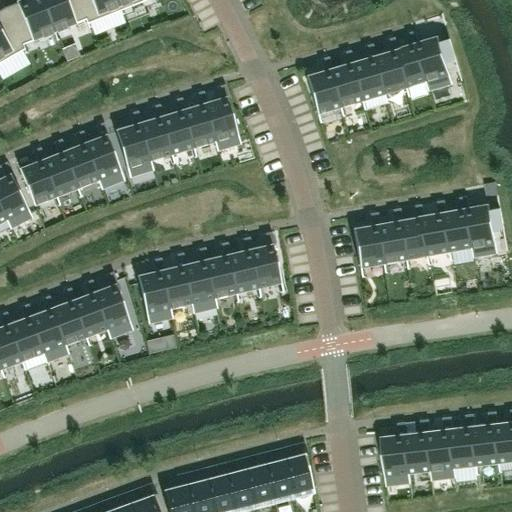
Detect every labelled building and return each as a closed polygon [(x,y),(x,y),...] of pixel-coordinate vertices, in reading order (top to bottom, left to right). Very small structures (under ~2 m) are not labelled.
[(16,2),(6,6),(23,49),(25,52),(23,53),(24,54),(27,52),(27,51),(25,52),(24,48),(22,44),(33,39),(42,36),(42,37),(52,33),(52,32),(53,31),(41,0),(17,0),(16,1),(16,2)] [(41,0),(53,31),(57,40),(59,40),(59,39),(57,39),(54,31),(55,30),(56,32),(66,28),(65,26),(76,22),(85,19),(78,0),(41,0)] [(78,0),(85,19),(88,28),(91,27),(90,26),(89,26),(88,23),(102,17),(120,10),(115,0),(78,0)] [(115,0),(120,10),(121,14),(124,14),(123,13),(122,13),(120,10),(127,7),(144,0),(115,0)] [(0,61),(23,49),(6,6),(3,7),(0,9),(0,61)] [(397,48),(393,50),(404,87),(407,97),(410,96),(409,95),(408,96),(405,87),(426,81),(415,43),(419,42),(415,30),(407,33),(410,44),(397,48)] [(419,42),(415,43),(426,81),(428,90),(452,83),(446,62),(456,59),(450,39),(440,42),(438,36),(419,42)] [(375,55),(371,56),(382,94),(385,103),(388,103),(387,102),(386,102),(383,93),(404,87),(393,50),(397,48),(394,37),(385,39),(389,51),(375,55)] [(353,61),(349,62),(361,100),(363,110),(366,109),(365,108),(364,109),(361,100),(382,94),(371,56),(375,55),(372,43),(364,46),(367,57),(353,61)] [(331,68),(327,69),(339,107),(342,116),(344,115),(342,115),(339,106),(361,100),(349,62),(353,61),(350,50),(342,52),(345,64),(331,68)] [(323,70),(305,75),(317,113),(319,123),(322,122),(321,121),(320,122),(317,113),(339,107),(327,69),(331,68),(328,56),(320,59),(323,70)] [(206,102),(203,103),(214,141),(216,150),(239,143),(240,143),(226,97),(228,96),(224,84),(216,86),(220,98),(206,102)] [(184,108),(181,110),(192,147),(195,156),(193,156),(194,157),(196,156),(193,147),(214,141),(203,103),(206,102),(203,91),(194,93),(198,104),(184,108)] [(163,115),(159,116),(170,154),(173,162),(172,163),(172,164),(174,163),(171,154),(192,147),(181,110),(184,108),(181,97),(173,100),(176,111),(163,115)] [(141,122),(137,123),(149,160),(150,160),(170,154),(159,116),(163,115),(159,104),(151,106),(154,118),(141,122)] [(132,124),(115,130),(129,176),(153,169),(150,160),(149,160),(137,123),(141,122),(137,110),(129,113),(132,124)] [(87,141),(83,143),(98,179),(97,179),(101,188),(119,181),(124,179),(106,134),(108,133),(103,122),(95,125),(100,136),(87,141)] [(65,150),(62,151),(76,187),(80,196),(78,196),(78,197),(82,196),(82,195),(80,196),(77,187),(83,185),(97,179),(98,179),(83,143),(87,141),(82,130),(74,133),(78,144),(65,150)] [(44,158),(41,159),(55,196),(58,204),(57,205),(59,205),(56,195),(76,187),(62,151),(65,150),(61,139),(53,142),(57,153),(44,158)] [(36,161),(19,168),(33,204),(55,196),(41,159),(44,158),(40,147),(32,150),(36,161)] [(0,177),(0,205),(6,218),(5,219),(9,227),(10,227),(31,216),(10,174),(12,172),(6,161),(0,164),(0,168),(4,176),(0,177)] [(446,212),(443,212),(449,251),(451,261),(453,260),(453,259),(452,260),(450,251),(471,247),(465,209),(469,208),(467,196),(458,198),(460,209),(446,212)] [(424,216),(421,216),(428,255),(430,265),(431,264),(431,263),(430,264),(429,255),(449,251),(443,212),(446,212),(444,200),(436,202),(438,213),(424,216)] [(402,220),(399,220),(405,259),(407,269),(409,268),(408,267),(408,268),(406,259),(428,255),(421,216),(424,216),(422,204),(413,205),(416,217),(402,220)] [(469,208),(465,209),(471,247),(473,257),(497,252),(493,231),(504,229),(500,208),(490,210),(489,204),(469,208)] [(379,224),(376,224),(383,263),(384,272),(384,273),(386,272),(386,271),(385,272),(384,263),(405,259),(399,220),(402,220),(399,208),(391,209),(393,221),(379,224)] [(371,225),(353,229),(361,277),(363,276),(363,275),(362,276),(360,267),(383,263),(376,224),(379,224),(377,212),(369,214),(371,225)] [(252,248),(249,249),(258,287),(280,282),(280,283),(282,290),(282,291),(280,291),(281,292),(283,292),(272,244),(274,244),(271,231),(263,233),(266,245),(252,248)] [(230,253),(227,254),(236,292),(257,287),(259,296),(258,297),(260,297),(260,295),(258,287),(249,249),(252,248),(249,237),(241,239),(244,250),(230,253)] [(207,259),(205,259),(214,298),(214,297),(235,293),(237,301),(235,302),(236,303),(238,302),(236,292),(227,254),(230,253),(227,242),(219,244),(221,255),(207,259)] [(185,264),(182,264),(191,303),(190,303),(192,312),(216,307),(214,297),(214,298),(205,259),(207,259),(205,247),(196,249),(199,261),(185,264)] [(163,269),(160,270),(169,308),(170,308),(190,303),(191,303),(182,264),(185,264),(183,252),(174,254),(177,266),(163,269)] [(155,271),(137,275),(148,323),(172,317),(170,308),(169,308),(160,270),(163,269),(160,257),(152,259),(155,271)] [(96,290),(92,291),(106,329),(109,338),(132,329),(115,284),(117,283),(113,271),(105,274),(109,285),(96,290)] [(74,298),(71,300),(85,337),(88,346),(91,345),(90,344),(89,345),(86,336),(106,329),(92,291),(96,290),(91,279),(83,282),(88,293),(74,298)] [(53,306),(49,307),(63,345),(65,344),(85,337),(71,300),(74,298),(70,287),(62,290),(66,301),(53,306)] [(32,314),(28,315),(42,353),(45,362),(68,353),(65,344),(63,345),(49,307),(53,306),(49,295),(41,298),(45,309),(32,314)] [(10,322),(7,323),(21,361),(24,370),(26,369),(26,368),(25,369),(22,360),(42,353),(28,315),(32,314),(27,303),(19,306),(23,317),(10,322)] [(0,325),(0,370),(3,378),(5,377),(5,376),(4,376),(0,368),(21,361),(7,323),(10,322),(6,311),(0,313),(0,319),(2,325),(0,325)] [(164,337),(167,349),(175,347),(172,335),(164,337)] [(498,423),(494,424),(499,463),(500,472),(502,472),(502,471),(501,471),(500,463),(511,461),(511,409),(510,410),(511,421),(498,423)] [(475,426),(471,426),(476,465),(477,475),(479,475),(479,474),(478,474),(477,465),(499,463),(494,424),(498,423),(496,411),(488,412),(489,424),(475,426)] [(452,428),(449,429),(454,468),(455,468),(476,465),(471,426),(475,426),(474,414),(465,415),(466,427),(452,428)] [(430,431),(426,431),(431,471),(430,471),(431,480),(456,477),(455,468),(454,468),(449,429),(452,428),(451,417),(442,418),(444,429),(430,431)] [(407,434),(404,434),(408,473),(409,473),(430,471),(431,471),(426,431),(430,431),(428,419),(420,420),(421,432),(407,434)] [(399,435),(380,437),(386,486),(410,483),(409,473),(408,473),(404,434),(407,434),(406,422),(397,423),(399,435)] [(287,458),(282,459),(290,492),(292,491),(308,487),(310,493),(313,493),(313,492),(312,486),(311,486),(302,453),(306,452),(304,444),(295,446),(297,455),(287,458)] [(267,463),(262,464),(270,497),(272,496),(289,492),(290,498),(293,498),(292,491),(290,492),(282,459),(287,458),(284,449),(275,451),(277,460),(267,463)] [(247,468),(242,469),(251,502),(252,502),(269,497),(270,504),(274,503),(272,496),(270,497),(262,464),(267,463),(264,454),(255,457),(257,465),(247,468)] [(227,473),(222,474),(231,507),(233,507),(249,502),(251,509),(254,508),(252,502),(251,502),(242,469),(247,468),(245,459),(235,462),(238,470),(227,473)] [(208,478),(203,479),(211,511),(212,511),(213,511),(229,507),(230,511),(233,511),(233,507),(231,507),(222,474),(227,473),(225,464),(216,467),(218,475),(208,478)] [(188,483),(183,484),(190,511),(212,511),(213,511),(212,511),(211,511),(203,479),(208,478),(205,469),(196,472),(198,480),(188,483)] [(178,486),(162,490),(167,511),(190,511),(183,484),(188,483),(186,475),(176,477),(178,486)] [(137,500),(132,502),(135,511),(158,511),(152,494),(156,493),(153,484),(143,488),(146,496),(137,500)] [(117,507),(113,509),(113,511),(135,511),(132,502),(137,500),(133,491),(124,495),(127,503),(117,507)] [(103,511),(113,511),(113,509),(117,507),(114,498),(105,502),(108,510),(103,511)]
